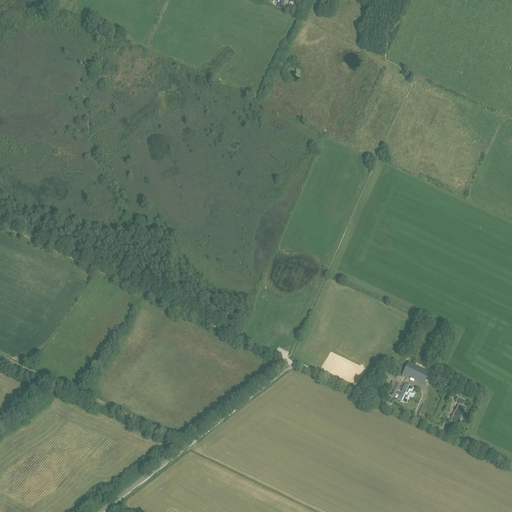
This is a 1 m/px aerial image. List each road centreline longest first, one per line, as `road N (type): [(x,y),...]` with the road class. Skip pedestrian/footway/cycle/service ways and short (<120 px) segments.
road 1 (track): [(0,224),(288,361)]
road 2 (unclassified): [(104,511),(294,365)]
road 3 (unclassified): [(511,466),(294,365)]
